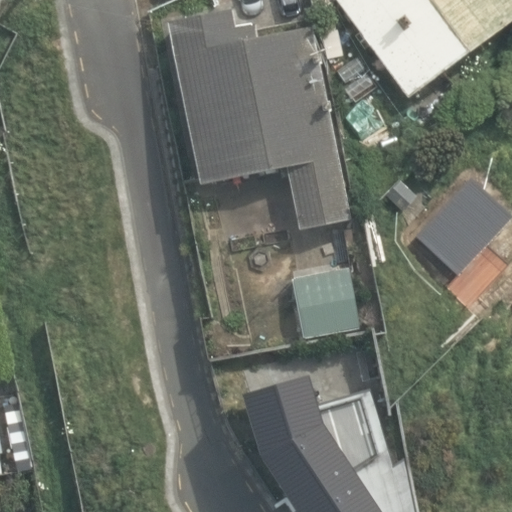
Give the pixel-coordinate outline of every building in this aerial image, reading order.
[(415,96),(421,104),(452,82),(446,73),(511,25),(511,0),(338,0),(411,99),(415,96)] [(289,168),(302,230),(351,220),(312,28),(259,39),(256,26),(237,30),(233,11),(171,24),(204,186),(289,168)] [(118,213),(71,220),(83,308),(131,301),(118,213)] [(353,275),(293,283),(301,342),(361,334),(353,275)] [(303,371),(235,391),(253,454),(289,511),(415,511),(401,457),(389,465),(370,387),(312,405),(303,371)]
